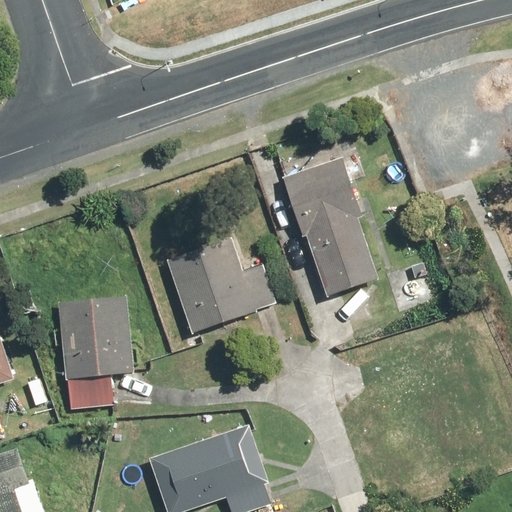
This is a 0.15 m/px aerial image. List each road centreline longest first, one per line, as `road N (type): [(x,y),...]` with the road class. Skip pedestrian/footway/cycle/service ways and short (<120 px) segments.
road 1 (tertiary): [(88,131),(497,0)]
road 2 (residential): [(43,0),(88,131)]
